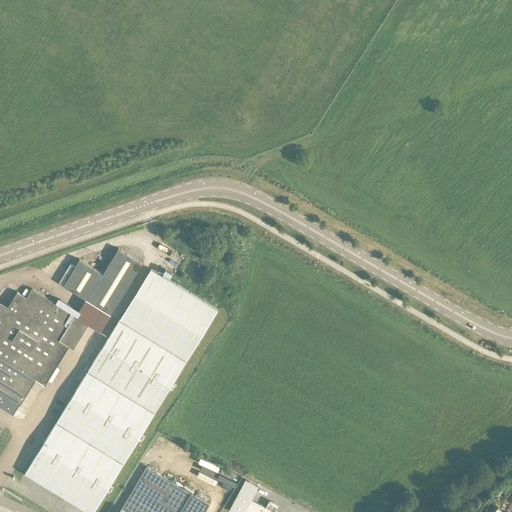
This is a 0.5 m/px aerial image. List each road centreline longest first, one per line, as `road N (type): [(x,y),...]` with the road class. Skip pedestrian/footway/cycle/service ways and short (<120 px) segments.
road 1 (tertiary): [(0,256),(188,191),(223,188),(511,339)]
road 2 (unknown): [(18,445),(109,315)]
